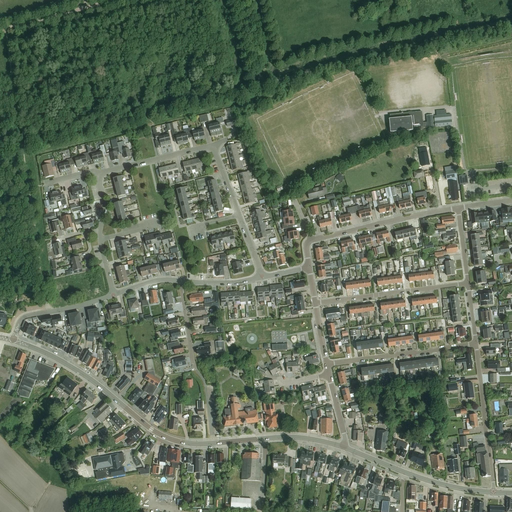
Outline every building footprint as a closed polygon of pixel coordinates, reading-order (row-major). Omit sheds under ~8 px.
[(423,126),(422,112),(390,115),(390,119),(389,120),(390,133),(413,131),(413,130),(424,129),(428,128),(427,125),(423,126)] [(434,117),(435,127),(452,126),(451,115),(434,117)] [(223,118),(221,118),(216,119),(217,123),(214,124),(217,136),(222,134),(220,124),(224,123),(223,118)] [(217,136),(214,124),(211,125),(210,122),(208,123),(211,137),(217,136)] [(155,127),(153,128),(152,128),(154,134),(155,134),(156,141),(159,140),(161,146),(166,145),(164,136),(159,138),(158,134),(157,134),(155,127)] [(200,140),(198,131),(195,132),(194,129),(192,130),(192,128),(189,129),(191,138),(194,137),(195,141),(200,140)] [(188,139),(191,138),(189,129),(183,130),(185,134),(181,135),(183,144),(189,143),(188,139)] [(183,144),(181,135),(178,136),(178,134),(175,134),(174,130),(171,131),(174,142),(177,141),(178,145),(183,144)] [(113,152),(110,153),(112,161),(119,160),(117,154),(116,151),(119,151),(122,150),(123,152),(125,158),(131,157),(129,148),(126,149),(124,142),(112,145),(113,152)] [(236,145),(227,147),(228,153),(237,150),(236,146),(239,146),(238,143),(235,144),(236,145)] [(100,153),(97,154),(99,162),(105,161),(103,156),(106,155),(104,145),(100,146),(101,150),(99,150),(100,153)] [(92,152),(88,153),(90,159),(92,159),(94,164),(99,162),(97,154),(96,149),(93,150),(92,151),(92,152)] [(237,150),(228,153),(230,159),(239,156),(238,152),(241,152),(240,149),(237,150)] [(87,160),(90,159),(88,153),(83,154),(84,157),(80,158),(82,167),(88,165),(87,160)] [(239,156),(230,159),(231,165),(240,162),(239,158),(242,158),(241,155),(239,156)] [(82,167),(80,158),(77,159),(77,156),(71,157),(73,165),(76,165),(77,168),(82,167)] [(70,166),(73,165),(71,157),(72,159),(67,160),(67,163),(64,164),(66,173),(72,171),(70,166)] [(201,159),(195,160),(197,169),(198,169),(201,168),(202,171),(204,170),(204,168),(203,168),(201,159)] [(54,160),(48,161),(49,165),(43,166),(46,178),(54,176),(52,170),(56,170),(54,160)] [(195,160),(189,162),(191,171),(192,171),(195,170),(196,172),(198,172),(199,172),(198,169),(197,169),(195,160)] [(240,162),(231,165),(232,171),(242,168),(241,164),(243,163),(243,161),(240,162)] [(64,164),(61,165),(60,162),(55,163),(57,169),(60,169),(61,174),(66,173),(64,164)] [(189,162),(183,163),(185,172),(189,171),(190,174),(193,173),(192,171),(191,171),(189,162)] [(177,164),(171,166),(173,175),(174,175),(177,174),(178,177),(181,176),(180,173),(179,173),(178,168),(177,164)] [(171,166),(165,167),(167,177),(168,176),(171,176),(172,179),(174,178),(175,178),(174,175),(173,175),(171,166)] [(444,167),(446,180),(457,178),(455,166),(444,167)] [(165,167),(159,169),(161,178),(165,177),(166,180),(169,179),(168,176),(167,177),(165,167)] [(249,178),(249,177),(248,174),(251,173),(251,174),(254,173),(253,171),(250,172),(250,171),(247,171),(247,172),(238,174),(240,180),(249,178)] [(428,190),(435,189),(432,171),(424,172),(428,190)] [(336,178),(341,183),(345,178),(340,174),(336,178)] [(121,177),(114,178),(115,185),(122,183),(122,182),(121,178),(125,177),(125,175),(120,176),(121,177)] [(467,175),(459,176),(460,185),(468,184),(467,175)] [(210,188),(217,186),(216,180),(212,181),(211,177),(205,179),(206,183),(208,182),(209,187),(205,188),(206,190),(210,189),(210,188)] [(249,178),(240,180),(241,186),(250,184),(250,183),(249,180),(252,179),(251,177),(249,177),(249,178)] [(122,183),(115,185),(117,191),(124,189),(124,188),(123,184),(127,183),(126,181),(122,182),(122,183)] [(452,200),(453,200),(453,201),(458,201),(458,199),(459,199),(457,186),(456,182),(450,182),(452,200)] [(250,184),(241,186),(242,192),(252,190),(252,189),(251,186),(253,185),(253,183),(250,183),(250,184)] [(77,187),(79,196),(82,195),(83,198),(88,197),(86,189),(83,190),(82,186),(77,187)] [(184,188),(177,190),(178,196),(186,194),(186,193),(185,189),(189,188),(188,186),(184,187),(184,188)] [(211,193),(207,194),(207,196),(211,195),(219,193),(217,186),(210,188),(210,189),(211,193)] [(76,196),(79,196),(77,187),(71,189),(72,192),(69,193),(71,201),(76,199),(76,196)] [(124,189),(117,191),(118,197),(125,195),(124,191),(128,190),(128,187),(124,188),(124,189)] [(313,190),(310,191),(312,198),(316,197),(320,196),(324,195),(322,188),(319,189),(313,190)] [(389,199),(387,199),(383,200),(383,201),(384,206),(386,212),(392,211),(390,205),(391,205),(391,204),(394,203),(391,188),(387,189),(389,199)] [(252,190),(242,192),(244,198),(253,196),(253,195),(252,192),(255,191),(254,189),(252,189),(252,190)] [(57,201),(60,200),(62,206),(67,205),(64,194),(61,195),(61,191),(55,192),(57,201)] [(425,198),(427,197),(426,191),(415,193),(416,199),(417,199),(425,198)] [(54,202),(57,201),(55,192),(50,194),(51,197),(48,198),(50,206),(55,205),(54,202)] [(186,194),(178,196),(180,202),(188,200),(187,199),(186,196),(190,195),(190,193),(190,192),(186,193),(186,194)] [(212,199),(208,200),(209,202),(213,201),(220,199),(219,193),(211,195),(212,199)] [(253,196),(244,198),(245,204),(255,202),(254,198),(257,197),(256,194),(253,195),(253,196)] [(399,196),(397,197),(398,204),(398,203),(400,209),(406,208),(404,202),(401,203),(399,196)] [(188,200),(180,202),(181,208),(189,206),(188,202),(192,201),(191,199),(187,199),(188,200)] [(214,207),(222,205),(220,199),(213,201),(214,205),(208,206),(209,209),(214,207)] [(122,202),(115,204),(116,210),(123,208),(123,207),(122,204),(126,203),(126,200),(121,201),(122,202)] [(376,202),(378,207),(378,208),(380,214),(386,212),(384,206),(383,201),(380,202),(379,201),(376,202)] [(189,206),(181,208),(183,214),(190,212),(189,208),(193,207),(193,205),(189,206)] [(215,211),(211,212),(212,214),(216,213),(223,211),(222,205),(214,207),(215,211)] [(123,208),(116,210),(118,216),(125,214),(125,213),(124,210),(128,209),(127,206),(123,207),(123,208)] [(253,211),(251,212),(252,218),(266,214),(265,211),(261,212),(260,210),(261,210),(260,206),(252,208),(253,211)] [(317,206),(310,208),(313,216),(319,214),(317,206)] [(366,217),(365,211),(364,207),(360,208),(359,206),(357,206),(358,213),(359,213),(360,218),(366,217)] [(84,216),(93,214),(91,208),(83,210),(83,212),(84,216)] [(289,211),(289,208),(280,210),(280,213),(283,213),(284,219),(293,218),(292,211),(289,211)] [(508,218),(507,209),(504,209),(504,210),(501,210),(502,217),(499,218),(500,223),(503,223),(502,219),(508,218)] [(190,212),(183,214),(184,220),(185,220),(186,223),(192,221),(191,219),(192,219),(191,214),(195,213),(194,211),(190,212)] [(489,212),(490,222),(496,221),(496,224),(499,224),(498,218),(496,219),(495,211),(489,212)] [(125,214),(118,216),(119,222),(127,220),(125,216),(129,215),(129,212),(125,213),(125,214)] [(340,212),(337,213),(338,218),(339,218),(340,223),(346,222),(345,216),(341,217),(340,212)] [(478,223),(477,213),(471,214),(472,222),(468,222),(469,228),(473,228),(472,224),(478,223)] [(266,214),(252,218),(254,223),(263,221),(262,219),(266,218),(266,214)] [(70,215),(63,217),(63,220),(66,230),(73,228),(72,224),(71,222),(74,221),(73,215),(70,215)] [(453,216),(442,218),(442,225),(437,225),(437,229),(445,228),(445,226),(445,224),(454,223),(454,222),(455,222),(455,218),(453,218),(453,216)] [(320,217),(318,218),(319,222),(320,228),(326,227),(325,221),(321,222),(321,218),(320,217)] [(282,223),(283,229),(289,228),(288,225),(294,225),(293,218),(284,219),(285,223),(282,223)] [(57,226),(60,225),(58,219),(49,222),(52,233),(58,232),(57,226)] [(84,219),(81,220),(82,223),(84,230),(94,227),(92,220),(85,222),(84,219)] [(266,226),(255,229),(257,234),(266,232),(265,230),(267,229),(266,226)] [(407,228),(408,230),(410,238),(417,236),(415,228),(411,229),(410,228),(407,228)] [(404,229),(401,230),(401,232),(403,239),(410,238),(408,230),(404,231),(404,229)] [(266,232),(257,234),(258,240),(260,239),(261,243),(269,241),(268,237),(267,237),(266,235),(272,234),(271,230),(266,232)] [(299,239),(298,232),(292,233),(292,230),(286,230),(287,237),(289,236),(290,240),(299,239)] [(443,234),(443,241),(447,240),(448,241),(451,241),(451,240),(455,239),(455,238),(456,238),(456,234),(454,234),(454,232),(446,233),(446,230),(440,231),(432,232),(432,234),(440,233),(440,234),(443,234)] [(388,231),(382,233),(384,239),(387,238),(388,242),(391,241),(390,237),(388,231)] [(397,231),(394,232),(397,241),(403,239),(401,232),(398,232),(397,231)] [(171,232),(166,234),(169,248),(171,247),(170,243),(174,242),(171,232)] [(155,233),(149,235),(152,245),(155,244),(156,248),(158,247),(155,233)] [(230,245),(230,243),(227,233),(222,234),(224,243),(226,242),(227,246),(230,245)] [(479,234),(471,235),(472,241),(480,240),(479,236),(484,235),(483,233),(479,233),(479,234)] [(161,235),(163,242),(162,242),(163,245),(167,244),(168,248),(169,248),(166,234),(161,235)] [(149,246),(152,245),(149,235),(144,236),(146,243),(144,244),(145,249),(147,248),(148,250),(150,250),(149,246)] [(216,235),(211,237),(213,246),(215,245),(216,249),(219,248),(216,235)] [(371,235),(365,237),(366,243),(370,242),(371,246),(374,246),(372,241),(371,235)] [(73,250),(83,247),(81,241),(77,242),(76,238),(67,240),(69,247),(72,246),(73,250)] [(480,240),(472,241),(473,248),(481,247),(480,246),(480,242),(484,241),(484,239),(480,240)] [(129,240),(115,243),(116,248),(126,246),(126,243),(130,242),(129,240)] [(353,240),(347,241),(348,247),(352,246),(353,251),(356,250),(355,245),(354,245),(353,240)] [(60,243),(53,245),(56,256),(63,254),(64,258),(66,257),(67,257),(64,247),(61,247),(60,243)] [(457,251),(458,250),(457,246),(456,246),(456,244),(442,247),(442,250),(446,249),(446,251),(435,253),(435,258),(444,257),(443,254),(445,253),(445,254),(457,252),(457,251)] [(481,247),(473,248),(473,254),(481,253),(481,252),(481,248),(485,247),(485,245),(480,246),(481,247)] [(322,248),(316,249),(317,255),(323,254),(322,251),(329,250),(328,247),(321,248),(322,248)] [(132,250),(118,254),(119,259),(129,257),(128,253),(132,252),(132,250)] [(279,251),(274,252),(275,259),(278,258),(279,266),(285,265),(285,263),(286,263),(285,260),(285,258),(284,254),(280,255),(279,251)] [(481,253),(473,254),(474,260),(482,259),(482,258),(482,254),(486,254),(486,251),(481,252),(481,253)] [(67,257),(66,257),(67,260),(69,260),(70,262),(71,262),(72,265),(81,263),(80,257),(73,258),(73,256),(67,257)] [(482,259),(474,260),(475,266),(483,265),(482,260),(487,260),(487,257),(482,258),(482,259)] [(223,267),(227,267),(226,261),(220,261),(220,265),(216,266),(217,276),(224,276),(223,267)] [(243,273),(241,265),(244,265),(243,261),(232,264),(235,275),(243,273)] [(73,269),(70,269),(71,275),(77,273),(76,271),(83,269),(81,263),(72,265),(73,269)] [(165,273),(170,271),(168,264),(160,266),(162,271),(164,270),(165,273)] [(324,265),(318,266),(319,272),(325,271),(325,268),(331,267),(331,264),(324,265)] [(454,268),(446,269),(447,276),(455,275),(454,271),(456,271),(456,268),(454,268)] [(485,271),(476,272),(477,284),(489,283),(489,286),(496,285),(495,280),(486,281),(485,271)] [(295,289),(305,287),(304,280),(294,282),(295,289)] [(332,281),(327,282),(327,285),(321,286),(322,293),(328,292),(328,288),(333,287),(332,281)] [(276,285),(270,286),(270,287),(271,296),(276,295),(276,299),(278,299),(278,295),(277,295),(276,285)] [(158,301),(157,295),(156,291),(149,292),(149,296),(150,296),(151,302),(152,302),(152,304),(157,303),(156,301),(158,301)] [(484,302),(484,306),(488,305),(487,301),(490,301),(489,297),(492,296),(492,291),(485,291),(485,294),(480,295),(481,299),(480,299),(480,302),(484,302)] [(171,292),(163,294),(166,306),(174,304),(171,292)] [(240,293),(241,301),(240,301),(241,303),(246,302),(246,306),(248,306),(248,302),(247,302),(246,292),(240,293)] [(253,292),(246,292),(247,302),(248,302),(252,301),(252,305),(254,305),(254,301),(253,301),(253,292)] [(200,302),(204,302),(203,294),(191,295),(191,297),(190,297),(190,302),(192,301),(192,303),(200,302)] [(297,305),(304,304),(303,297),(296,298),(295,295),(290,296),(290,300),(296,300),(297,305)] [(131,309),(139,308),(137,299),(129,301),(131,309)] [(126,317),(125,309),(122,310),(121,304),(115,306),(117,315),(120,314),(121,318),(126,317)] [(298,312),(305,311),(304,304),(297,305),(298,310),(292,312),(293,316),(299,315),(298,312)] [(111,316),(117,315),(115,306),(109,307),(110,312),(107,313),(108,320),(111,319),(111,316)] [(194,310),(192,310),(192,315),(194,314),(194,316),(205,315),(205,312),(208,312),(207,308),(205,309),(204,307),(194,308),(194,310)] [(99,309),(93,310),(96,322),(101,321),(104,320),(103,317),(100,317),(99,309)] [(327,319),(332,319),(340,317),(340,314),(343,314),(342,309),(339,309),(326,311),(327,319)] [(90,320),(86,321),(88,329),(92,328),(91,323),(96,322),(93,310),(88,311),(90,320)] [(482,323),(492,322),(490,312),(481,313),(482,323)] [(460,315),(453,316),(454,323),(461,322),(461,318),(462,318),(462,315),(460,315)] [(52,316),(42,318),(43,323),(47,323),(47,324),(53,323),(52,318),(52,316)] [(61,316),(52,318),(53,323),(53,325),(55,325),(58,324),(58,322),(62,322),(61,316)] [(169,320),(168,316),(162,318),(160,318),(161,324),(163,323),(168,322),(169,327),(179,324),(177,318),(175,318),(169,320)] [(205,324),(205,323),(208,323),(207,318),(204,319),(204,317),(204,318),(195,318),(195,320),(193,320),(194,326),(205,324)] [(334,324),(328,325),(329,331),(335,330),(334,326),(338,326),(338,323),(334,323),(334,324)] [(26,328),(24,333),(29,335),(32,327),(28,325),(27,325),(26,328)] [(32,327),(29,335),(34,337),(37,329),(32,327)] [(457,334),(460,334),(460,337),(466,336),(465,329),(459,329),(459,328),(456,329),(457,334)] [(483,330),(485,339),(492,338),(490,329),(483,330)] [(180,330),(171,332),(172,337),(170,338),(171,341),(178,340),(178,337),(181,336),(180,330)] [(44,342),(48,334),(43,331),(39,340),(44,342)] [(49,344),(53,336),(48,334),(44,342),(49,344)] [(54,346),(57,338),(53,336),(49,344),(54,346)] [(58,349),(62,340),(57,338),(54,346),(58,348),(58,349)] [(361,343),(356,343),(357,351),(365,350),(364,342),(363,338),(361,338),(361,343)] [(337,341),(331,342),(332,348),(338,346),(338,343),(341,342),(341,339),(337,340),(337,341)] [(68,346),(69,343),(67,342),(62,340),(58,349),(63,351),(66,345),(68,346)] [(169,351),(174,350),(175,354),(184,352),(183,345),(176,347),(175,343),(167,344),(169,351)] [(210,354),(211,354),(210,347),(211,347),(210,343),(204,343),(205,347),(198,348),(199,350),(197,350),(197,354),(199,354),(199,355),(203,355),(203,357),(210,356),(210,354)] [(495,348),(500,348),(500,344),(490,344),(491,348),(486,348),(486,355),(495,354),(495,348)] [(78,347),(77,347),(73,345),(69,355),(73,357),(74,354),(74,355),(78,347)] [(79,359),(83,349),(80,348),(80,346),(78,345),(77,347),(78,347),(74,355),(74,354),(73,357),(79,359)] [(92,354),(87,351),(81,362),(86,365),(92,354)] [(20,373),(22,368),(24,363),(27,355),(20,353),(17,361),(20,362),(18,367),(16,366),(14,371),(20,373)] [(465,355),(465,358),(457,359),(457,362),(458,363),(466,362),(467,370),(473,369),(472,365),(473,365),(473,361),(472,361),(471,354),(465,355)] [(91,369),(96,371),(102,362),(101,361),(102,360),(101,359),(102,359),(101,358),(101,355),(98,355),(97,359),(91,369)] [(318,355),(305,358),(306,362),(309,361),(310,365),(313,364),(313,366),(319,364),(318,359),(319,359),(318,355)] [(97,359),(92,356),(87,366),(91,369),(97,359)] [(185,357),(172,360),(173,363),(175,362),(176,367),(186,365),(185,357)] [(277,363),(273,365),(278,373),(283,370),(279,362),(280,362),(278,358),(275,359),(277,363)] [(28,366),(17,393),(19,394),(19,396),(29,398),(36,381),(48,381),(55,369),(42,364),(42,365),(37,363),(38,362),(30,359),(29,364),(28,363),(27,365),(28,366)] [(438,359),(431,360),(432,367),(431,367),(432,372),(434,371),(434,367),(439,366),(438,359)] [(113,368),(114,364),(109,361),(108,365),(107,365),(103,376),(108,378),(110,374),(112,375),(113,372),(112,372),(114,368),(113,368)] [(497,369),(497,372),(506,372),(506,368),(500,368),(500,361),(488,362),(488,369),(497,369)] [(268,363),(266,365),(268,368),(273,376),(278,373),(273,365),(270,367),(268,363)] [(393,365),(386,366),(387,373),(387,378),(390,377),(389,373),(394,372),(393,365)] [(344,372),(338,373),(340,379),(346,378),(345,374),(351,373),(350,370),(344,371),(344,372)] [(154,371),(149,372),(149,374),(148,374),(145,379),(151,383),(146,392),(152,396),(153,395),(157,387),(159,384),(161,381),(157,379),(155,377),(154,371)] [(58,388),(62,391),(64,389),(66,391),(65,392),(69,396),(78,385),(68,377),(62,385),(61,384),(58,388)] [(117,387),(121,391),(130,381),(126,377),(123,380),(117,387)] [(18,384),(9,381),(5,390),(14,394),(18,384)] [(449,392),(458,390),(457,383),(448,385),(449,392)] [(464,384),(465,394),(462,394),(462,399),(466,399),(474,398),(472,383),(464,384)] [(313,385),(307,386),(309,396),(308,396),(309,399),(312,399),(311,395),(315,394),(314,389),(313,385)] [(265,392),(261,392),(262,395),(266,394),(266,393),(275,392),(274,386),(265,388),(265,392)] [(325,386),(319,387),(321,397),(326,396),(327,399),(329,399),(328,395),(327,395),(325,386)] [(153,408),(151,406),(156,398),(155,397),(160,389),(157,387),(153,395),(154,396),(142,411),(147,415),(153,408)] [(348,389),(342,390),(344,396),(350,395),(349,391),(355,389),(354,387),(348,388),(348,389)] [(129,398),(131,399),(129,400),(133,404),(134,402),(135,403),(144,393),(138,388),(129,398)] [(84,404),(87,400),(92,394),(87,390),(81,398),(82,399),(80,402),(81,402),(82,402),(84,404)] [(92,394),(87,400),(92,404),(97,398),(92,394)] [(142,399),(136,406),(141,410),(149,400),(152,397),(149,396),(147,398),(145,401),(142,399)] [(70,397),(63,407),(66,409),(73,400),(70,397)] [(226,418),(224,418),(225,426),(244,424),(244,425),(247,425),(247,424),(259,422),(258,420),(264,420),(263,414),(258,415),(257,410),(253,411),(253,408),(245,409),(245,412),(238,412),(238,409),(241,408),(241,405),(240,405),(239,402),(238,400),(237,398),(237,397),(236,397),(235,397),(231,398),(230,398),(229,399),(229,400),(229,402),(228,405),(228,407),(228,409),(225,410),(226,418)] [(96,412),(93,415),(101,423),(112,412),(110,410),(111,409),(105,402),(101,406),(100,406),(95,411),(96,412)] [(74,403),(68,409),(71,411),(77,405),(74,403)] [(268,429),(273,428),(270,405),(264,406),(265,412),(266,412),(267,417),(265,417),(266,421),(267,421),(268,429)] [(270,405),(273,428),(279,427),(277,419),(279,419),(280,418),(280,417),(279,416),(278,416),(277,414),(276,415),(274,405),(270,405)] [(158,418),(155,421),(159,424),(162,419),(163,420),(166,416),(162,414),(166,409),(161,406),(158,411),(160,412),(157,417),(158,418)] [(117,415),(109,422),(111,425),(113,424),(114,426),(121,419),(117,415)] [(202,419),(198,419),(198,418),(193,418),(193,422),(195,422),(195,424),(194,424),(194,430),(201,429),(201,428),(202,428),(202,419)] [(121,419),(114,426),(116,428),(115,429),(117,432),(119,431),(126,424),(121,419)] [(171,419),(170,429),(177,430),(178,420),(171,419)] [(477,421),(467,422),(468,430),(472,429),(472,428),(478,427),(477,421)] [(76,426),(68,431),(70,436),(79,430),(76,426)] [(363,431),(358,431),(358,426),(354,426),(354,441),(362,441),(362,436),(363,436),(363,431)] [(102,437),(104,436),(109,433),(106,428),(99,432),(102,437)] [(143,435),(137,428),(133,432),(133,431),(127,436),(130,439),(127,442),(130,446),(133,443),(139,438),(143,435)] [(385,452),(385,448),(387,448),(388,432),(378,431),(376,446),(377,447),(377,451),(385,452)] [(87,434),(81,437),(84,443),(86,443),(86,444),(92,441),(93,440),(90,433),(87,434)] [(123,433),(114,439),(116,442),(125,437),(123,433)] [(150,444),(146,441),(140,452),(143,454),(144,453),(148,455),(150,451),(150,452),(154,446),(154,445),(153,444),(152,443),(151,443),(150,443),(150,444)] [(400,451),(398,456),(401,457),(401,458),(402,458),(404,458),(406,454),(408,451),(406,450),(408,445),(408,444),(404,443),(402,442),(399,448),(401,449),(400,450),(400,451)] [(481,464),(482,468),(483,477),(491,476),(488,452),(485,453),(485,450),(485,445),(478,446),(478,443),(473,443),(474,447),(475,447),(476,452),(477,451),(477,454),(478,465),(481,464)] [(304,460),(305,451),(300,450),(299,459),(300,460),(300,464),(296,464),(296,469),(302,470),(303,465),(304,460)] [(427,456),(426,456),(415,451),(412,459),(420,462),(419,463),(423,465),(427,456)] [(243,455),(241,480),(260,481),(262,460),(259,460),(259,454),(255,454),(254,453),(251,452),(250,453),(245,453),(245,455),(243,455)] [(123,462),(125,459),(124,453),(111,456),(111,457),(106,458),(107,459),(103,460),(100,457),(93,459),(95,470),(96,470),(98,471),(99,475),(96,475),(97,480),(107,478),(110,478),(126,475),(124,467),(123,462)] [(217,454),(217,463),(220,463),(219,470),(223,471),(224,463),(224,461),(225,459),(224,459),(224,454),(217,454)] [(431,455),(433,468),(433,469),(436,469),(436,470),(445,469),(443,454),(431,455)] [(184,463),(188,463),(187,473),(193,473),(194,465),(191,465),(191,464),(192,464),(192,458),(191,457),(191,455),(185,455),(184,463)] [(274,455),(273,463),(277,463),(285,464),(285,458),(285,456),(283,456),(280,456),(274,455)] [(330,477),(333,478),(334,473),(331,472),(333,472),(335,467),(337,468),(340,459),(335,458),(331,471),(330,474),(330,477)] [(457,459),(447,460),(448,467),(450,467),(451,474),(459,473),(457,459)] [(347,488),(356,468),(357,467),(343,461),(338,474),(342,475),(340,481),(339,485),(344,487),(343,493),(343,497),(348,498),(350,489),(347,488)] [(466,469),(465,469),(467,480),(475,478),(474,468),(469,468),(469,462),(465,462),(466,469)] [(511,464),(499,465),(499,469),(500,483),(506,483),(506,482),(508,482),(508,470),(511,470),(511,464)] [(167,467),(166,475),(167,475),(168,477),(170,477),(172,476),(174,476),(175,469),(172,468),(169,468),(167,467)] [(358,485),(365,470),(361,468),(356,479),(357,479),(355,483),(353,482),(351,487),(356,490),(357,488),(358,485)] [(360,498),(363,498),(364,493),(366,487),(362,486),(363,483),(364,484),(369,471),(365,470),(358,485),(357,488),(361,490),(360,492),(360,498)] [(374,490),(379,475),(373,474),(371,480),(374,481),(372,485),(373,485),(372,490),(369,492),(368,499),(375,500),(375,495),(376,494),(373,494),(374,490)] [(376,494),(375,495),(378,496),(380,491),(377,490),(378,487),(380,487),(383,478),(379,477),(380,476),(379,475),(374,490),(373,494),(376,494)] [(388,494),(389,489),(393,490),(395,482),(388,480),(387,485),(386,485),(385,488),(384,493),(388,494)] [(407,489),(407,500),(416,500),(416,487),(410,487),(410,488),(408,488),(408,489),(407,489)] [(159,491),(158,499),(171,500),(172,492),(170,492),(159,491)] [(448,509),(448,497),(440,497),(439,509),(438,508),(438,511),(441,511),(442,509),(448,509)] [(251,509),(251,499),(231,498),(231,508),(251,509)] [(388,511),(390,502),(383,501),(381,511),(388,511)] [(467,501),(463,501),(462,511),(465,511),(466,511),(469,511),(470,510),(470,509),(470,508),(470,502),(469,502),(469,501),(467,501)] [(476,502),(475,511),(485,511),(483,511),(484,503),(476,502)]
